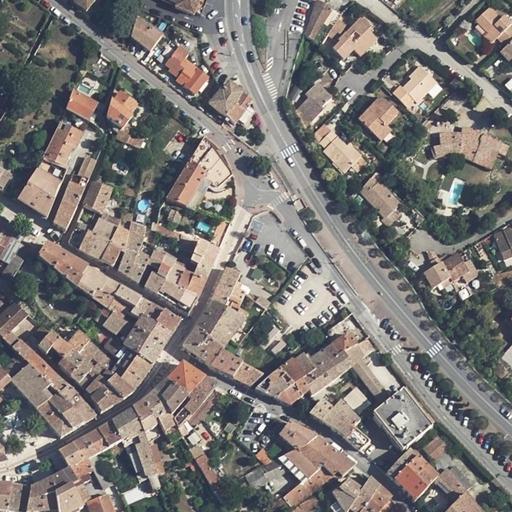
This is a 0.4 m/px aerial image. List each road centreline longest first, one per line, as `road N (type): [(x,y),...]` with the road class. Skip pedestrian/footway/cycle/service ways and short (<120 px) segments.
road 1 (secondary): [(259,94),(365,270),(511,426)]
road 2 (residential): [(511,488),(435,409),(276,201),(252,197)]
road 3 (residential): [(252,197),(230,150),(45,0)]
road 4 (residential): [(173,352),(224,389),(284,412),(362,462),(409,511)]
road 5 (residential): [(0,209),(188,325)]
road 6 (residential): [(173,352),(151,384),(114,414),(0,473)]
road 7 (residential): [(365,0),(511,109)]
road 8 (residential): [(252,197),(188,325)]
